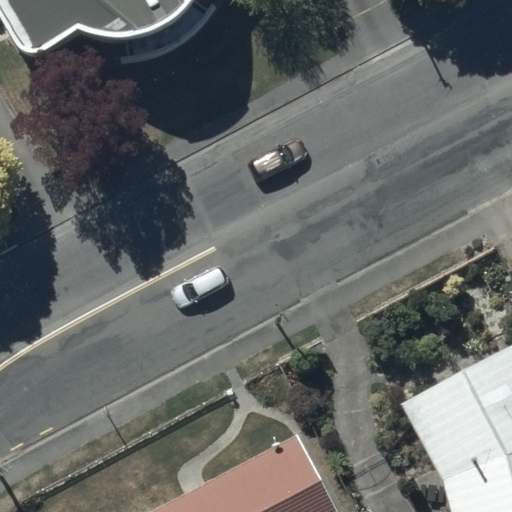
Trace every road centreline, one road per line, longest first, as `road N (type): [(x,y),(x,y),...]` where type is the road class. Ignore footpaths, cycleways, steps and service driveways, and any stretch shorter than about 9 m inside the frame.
road 1 (tertiary): [(100,306),(511,88)]
road 2 (residential): [(100,306),(0,134)]
